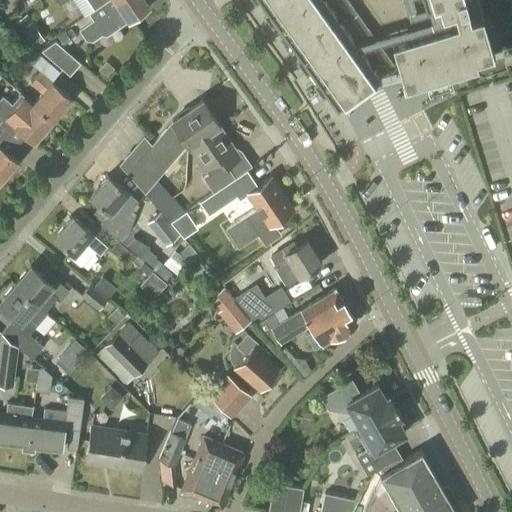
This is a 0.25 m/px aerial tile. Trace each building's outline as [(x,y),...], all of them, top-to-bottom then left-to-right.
[(87,0),(94,9),(106,0),(56,0),(59,4),(64,0),(87,0)] [(106,0),(94,9),(88,12),(92,19),(78,29),(85,39),(92,40),(101,34),(102,35),(102,33),(106,34),(118,26),(119,27),(149,7),(144,0),(106,0)] [(260,0),(336,104),(378,73),(398,67),(403,83),(493,56),(476,0),(260,0)] [(34,39),(40,36),(42,43),(49,40),(39,17),(27,22),(34,39)] [(106,76),(119,84),(127,72),(114,64),(106,76)] [(32,103),(51,120),(71,98),(41,72),(32,83),(42,92),(32,103)] [(51,120),(32,103),(21,94),(12,104),(2,95),(0,97),(0,114),(6,120),(13,125),(32,142),(51,120)] [(188,144),(217,125),(217,124),(218,123),(202,100),(172,120),(126,172),(145,192),(169,220),(184,210),(156,180),(187,143),(188,144)] [(217,125),(188,144),(205,169),(207,172),(202,176),(213,190),(251,165),(241,150),(232,146),(217,125)] [(0,131),(0,130),(0,179),(16,161),(0,146),(0,131)] [(121,239),(130,229),(136,212),(131,208),(138,200),(108,175),(89,197),(99,205),(93,212),(102,220),(100,222),(121,239)] [(265,244),(281,234),(273,222),(293,209),(272,176),(247,192),(256,207),(225,228),(237,247),(257,234),(260,237),(250,244),(257,254),(268,247),(265,244)] [(227,182),(199,201),(208,214),(214,210),(236,196),(236,195),(228,183),(227,182)] [(166,243),(177,234),(158,212),(147,221),(166,243)] [(100,255),(108,245),(72,216),(55,237),(71,251),(67,255),(79,265),(84,265),(96,251),(100,255)] [(140,257),(149,247),(134,236),(126,244),(140,257)] [(321,263),(306,238),(283,252),(281,248),(269,255),(276,265),(274,267),(285,285),(321,263)] [(128,264),(135,255),(118,241),(111,250),(128,264)] [(146,263),(169,284),(174,278),(151,257),(146,263)] [(155,299),(169,284),(146,263),(145,264),(152,270),(138,285),(155,299)] [(14,284),(46,311),(57,298),(59,300),(69,289),(50,273),(46,278),(30,265),(14,284)] [(95,285),(109,296),(116,286),(102,275),(95,285)] [(98,309),(108,298),(90,283),(80,294),(98,309)] [(256,322),(273,311),(255,283),(233,297),(250,319),(251,319),(254,324),(256,322)] [(34,337),(30,334),(48,313),(46,311),(14,284),(0,300),(0,304),(14,316),(10,321),(7,325),(29,343),(34,337)] [(235,333),(250,320),(233,299),(233,298),(223,286),(210,298),(221,309),(217,312),(235,333)] [(273,311),(256,322),(263,333),(265,332),(270,339),(275,335),(280,343),(310,324),(312,328),(305,332),(313,346),(321,342),(322,343),(355,321),(333,288),(287,317),(281,308),(274,312),(273,311)] [(125,384),(158,352),(128,321),(95,353),(125,384)] [(2,334),(18,347),(18,346),(32,358),(43,345),(34,337),(29,343),(7,325),(1,332),(2,334)] [(229,350),(229,352),(229,355),(231,361),(235,366),(248,378),(260,388),(278,367),(266,356),(268,353),(246,333),(237,344),(234,341),(232,342),(231,344),(230,346),(230,348),(229,350)] [(0,384),(13,386),(18,347),(2,334),(0,350),(0,384)] [(208,397),(211,400),(230,417),(249,395),(227,375),(208,397)] [(52,395),(54,382),(38,380),(37,393),(52,395)] [(355,428),(395,405),(389,395),(385,397),(377,384),(359,394),(350,380),(322,396),(328,407),(351,411),(359,425),(355,427),(355,428)] [(211,400),(208,397),(201,391),(191,404),(201,413),(211,400)] [(0,442),(26,446),(30,415),(20,414),(21,404),(7,402),(5,412),(0,411),(0,442)] [(392,440),(405,432),(397,418),(401,416),(395,405),(355,428),(367,448),(355,455),(368,477),(370,472),(373,469),(376,467),(395,457),(391,450),(396,447),(392,440)] [(30,415),(26,446),(60,450),(65,411),(43,408),(42,417),(30,415)] [(141,468),(146,433),(91,425),(86,459),(141,468)] [(180,453),(186,438),(170,431),(164,445),(180,451),(180,453)] [(193,460),(232,476),(242,453),(203,436),(193,460)] [(175,465),(180,453),(180,451),(164,445),(158,458),(161,479),(176,486),(175,465)] [(457,511),(421,449),(379,473),(376,467),(373,469),(370,472),(368,477),(357,499),(324,492),(319,511),(457,511)] [(220,505),(232,476),(193,460),(181,488),(220,505)] [(279,511),(298,511),(303,488),(273,483),(268,510),(279,511)]
